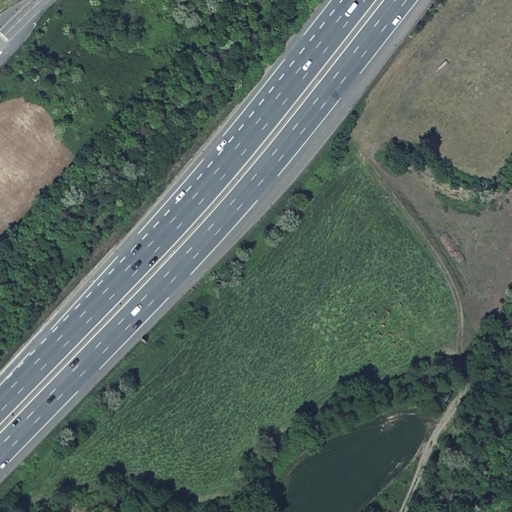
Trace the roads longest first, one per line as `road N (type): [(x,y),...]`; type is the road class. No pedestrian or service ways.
road 1 (trunk): [(0,452),(128,321),(406,0)]
road 2 (trunk): [(359,0),(230,161),(0,406)]
road 3 (track): [(402,511),(432,444),(462,322),(440,264),(369,163)]
